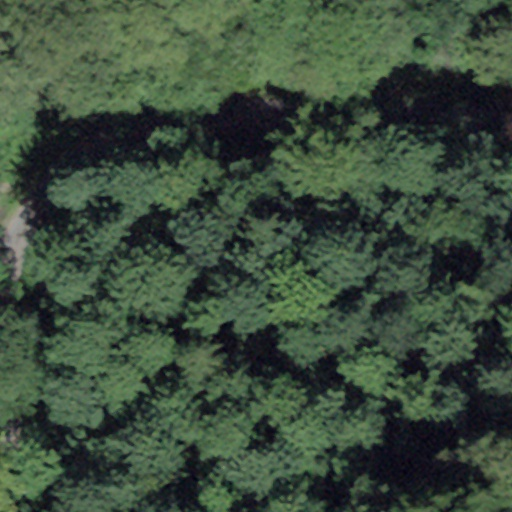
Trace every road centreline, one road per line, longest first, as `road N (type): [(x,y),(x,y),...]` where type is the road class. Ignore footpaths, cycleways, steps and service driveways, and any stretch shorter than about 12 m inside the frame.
road 1 (track): [(0,453),(11,420),(3,262),(37,205),(80,159),(180,121),(286,107),(431,111),(511,101)]
road 2 (track): [(380,511),(490,441),(511,440)]
